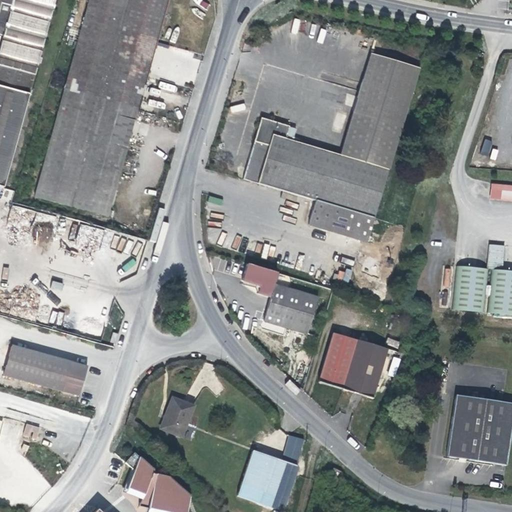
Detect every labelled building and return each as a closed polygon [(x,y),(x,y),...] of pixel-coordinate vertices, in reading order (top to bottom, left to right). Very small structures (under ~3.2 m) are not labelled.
[(0,186),(3,187),(53,0),(0,0),(0,35),(2,36),(0,41),(0,186)] [(88,0),(64,89),(135,109),(164,0),(88,0)] [(314,201),(373,218),(419,66),(370,52),(351,114),(338,154),(283,139),(286,126),(259,119),(240,179),(314,201)] [(135,109),(64,89),(34,197),(105,217),(135,109)] [(244,103),(230,106),(232,113),(246,110),(244,103)] [(485,139),(480,153),(488,155),(492,141),(485,139)] [(488,184),(488,195),(511,196),(511,185),(488,184)] [(365,242),(373,218),(314,201),(307,225),(365,242)] [(489,265),(455,261),(450,305),(483,308),(489,265)] [(271,282),(274,271),(244,263),(239,280),(258,285),(256,292),(268,295),(271,282)] [(511,266),(492,265),(486,308),(511,309),(511,266)] [(339,269),(337,279),(349,281),(351,271),(339,269)] [(52,280),(50,288),(61,291),(63,283),(52,280)] [(262,318),(267,319),(278,284),(271,282),(268,295),(262,318)] [(278,284),(267,319),(306,330),(316,294),(278,284)] [(383,343),(341,332),(328,383),(369,394),(383,343)] [(9,347),(0,377),(78,399),(85,370),(9,347)] [(400,358),(393,357),(389,374),(395,375),(400,358)] [(506,464),(511,426),(511,403),(456,393),(444,454),(506,464)] [(181,418),(185,420),(192,405),(172,395),(159,425),(176,432),(181,418)] [(180,434),(185,420),(181,418),(176,432),(180,434)] [(28,434),(30,428),(25,426),(21,438),(27,440),(28,434)] [(38,430),(30,428),(28,434),(31,435),(36,436),(38,430)] [(288,435),(282,456),(298,460),(304,439),(288,435)] [(151,497),(149,508),(164,511),(184,511),(188,498),(168,478),(153,476),(153,470),(133,452),(124,461),(133,471),(128,489),(142,494),(151,497)] [(234,497),(255,503),(269,458),(248,452),(234,497)] [(255,503),(282,511),(296,465),(269,458),(255,503)] [(338,471),(331,465),(328,476),(336,480),(338,471)] [(139,505),(149,508),(151,497),(142,494),(139,505)]
